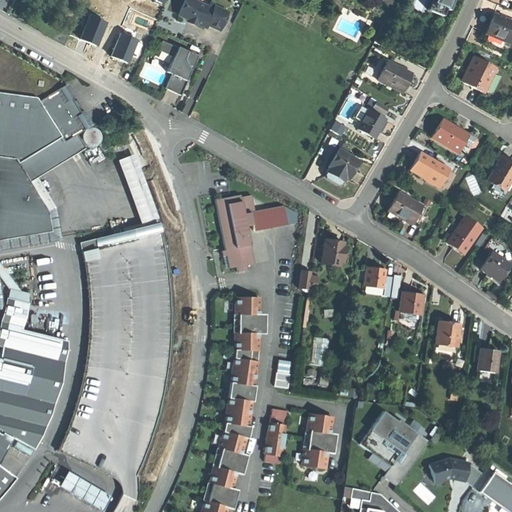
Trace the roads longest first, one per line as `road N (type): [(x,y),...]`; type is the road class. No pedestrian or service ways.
road 1 (residential): [(157,130),(191,237),(199,338),(187,413),(149,511)]
road 2 (unclassified): [(73,283),(70,388),(44,454),(4,511)]
road 3 (residential): [(157,130),(203,137),(349,218)]
road 4 (residential): [(349,218),(511,326)]
road 5 (residential): [(0,22),(132,96),(157,130)]
road 6 (residential): [(349,218),(429,90)]
